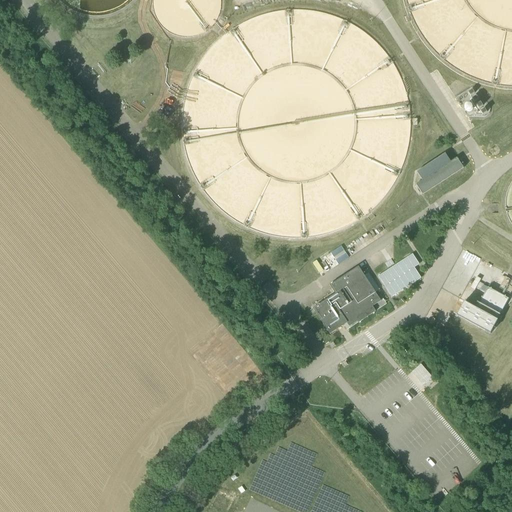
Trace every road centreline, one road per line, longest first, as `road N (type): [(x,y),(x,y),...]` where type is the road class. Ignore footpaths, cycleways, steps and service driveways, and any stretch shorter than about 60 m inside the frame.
road 1 (unclassified): [(158,511),(191,457),(291,386)]
road 2 (unknown): [(405,47),(447,82),(511,102)]
